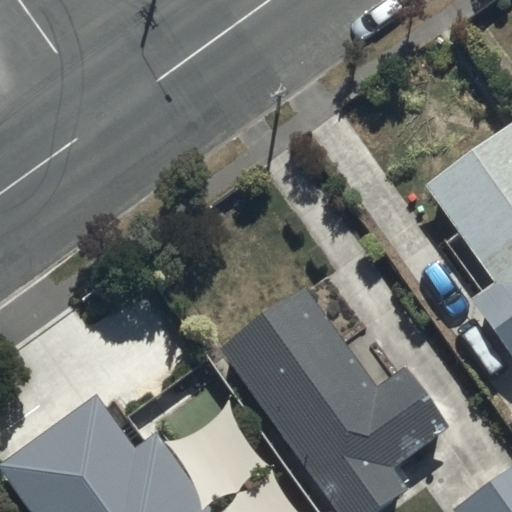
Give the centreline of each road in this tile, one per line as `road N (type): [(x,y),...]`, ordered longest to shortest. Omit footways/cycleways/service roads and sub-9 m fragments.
road 1 (tertiary): [(103,119),(268,0)]
road 2 (residential): [(17,0),(103,119)]
road 3 (tertiary): [(0,193),(103,119)]
